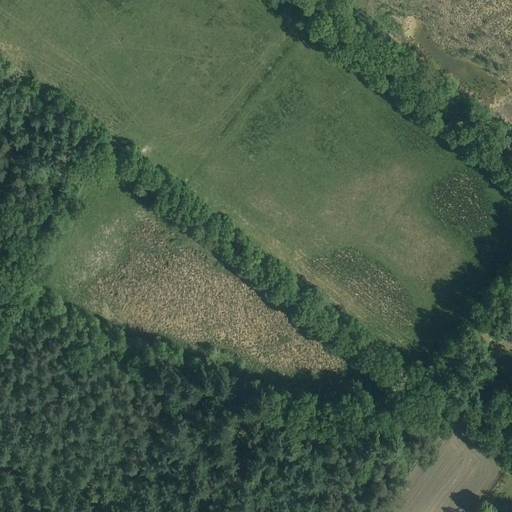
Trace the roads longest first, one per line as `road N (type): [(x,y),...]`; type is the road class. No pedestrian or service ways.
road 1 (track): [(433,399),(336,410),(246,400),(137,364),(0,300)]
road 2 (unclassified): [(511,150),(315,0)]
